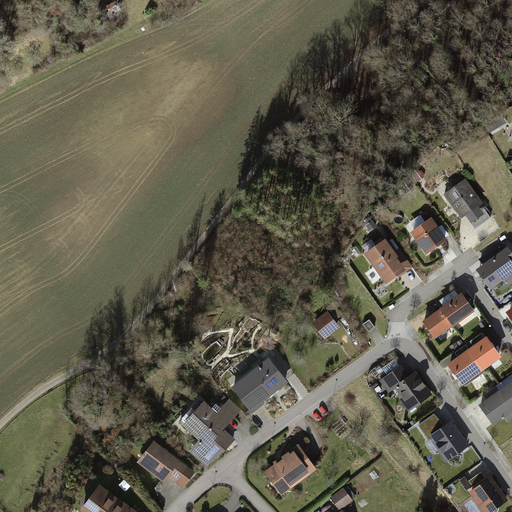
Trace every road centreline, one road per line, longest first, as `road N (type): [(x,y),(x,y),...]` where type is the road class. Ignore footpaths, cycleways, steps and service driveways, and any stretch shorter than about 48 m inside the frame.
road 1 (track): [(0,425),(135,324),(265,163),(420,0)]
road 2 (track): [(0,97),(192,0)]
road 3 (residential): [(224,464),(396,344)]
road 4 (residential): [(396,344),(398,311),(455,272),(511,341)]
road 5 (residential): [(511,490),(419,357),(396,344)]
